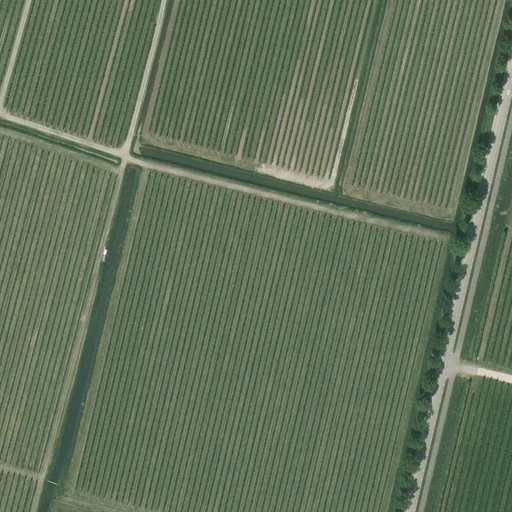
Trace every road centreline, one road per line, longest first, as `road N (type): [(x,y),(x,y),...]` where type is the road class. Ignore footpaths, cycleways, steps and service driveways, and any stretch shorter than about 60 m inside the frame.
road 1 (secondary): [(408,511),(511,64)]
road 2 (track): [(123,155),(439,238)]
road 3 (track): [(0,113),(123,155),(162,0)]
